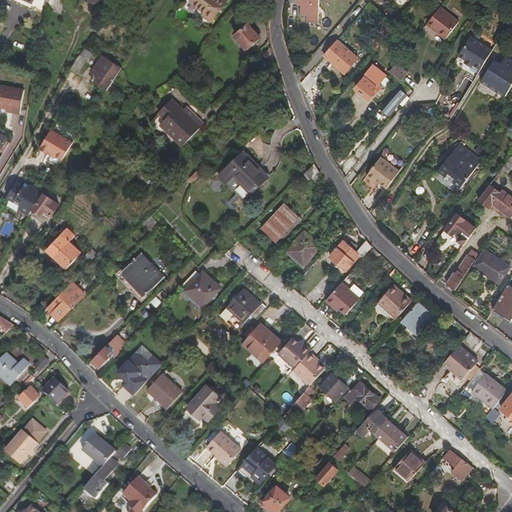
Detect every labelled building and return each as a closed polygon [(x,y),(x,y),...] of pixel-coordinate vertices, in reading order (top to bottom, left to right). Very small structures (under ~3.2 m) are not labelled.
[(199,8),(204,0),(194,0),(192,4),(199,8)] [(213,22),(224,5),(220,2),(220,0),(204,0),(199,8),(206,14),(205,16),(213,22)] [(317,23),(319,0),(298,0),(298,5),(301,5),(300,15),(307,15),(307,22),(317,23)] [(444,39),(457,21),(439,6),(426,24),(444,39)] [(261,40),(248,24),(234,36),(247,51),(261,40)] [(376,51),(394,28),(388,24),(369,46),(376,51)] [(481,72),(492,54),(470,38),(458,57),(465,62),(472,66),(481,72)] [(357,58),(337,41),(324,55),(344,74),(357,58)] [(86,60),(90,55),(83,50),(80,55),(86,60)] [(77,75),(86,60),(80,55),(70,70),(77,75)] [(96,75),(106,60),(104,58),(102,59),(101,59),(98,64),(99,65),(93,73),(96,75)] [(479,83),(504,99),(511,85),(511,64),(504,59),(499,67),(497,65),(494,69),(490,66),(479,83)] [(116,78),(122,70),(106,60),(96,75),(92,80),(107,91),(116,78)] [(408,73),(396,63),(390,71),(401,81),(408,73)] [(379,85),(384,79),(387,75),(373,64),(363,76),(364,78),(355,88),(370,100),(375,93),(377,94),(382,87),(379,85)] [(20,114),(24,91),(0,86),(0,107),(7,109),(12,110),(11,113),(20,114)] [(407,96),(398,90),(382,109),(391,116),(398,107),(396,106),(399,103),(403,106),(409,98),(407,96)] [(182,148),(201,128),(183,111),(173,101),(159,117),(171,127),(166,133),(182,148)] [(186,107),(183,111),(201,128),(204,124),(186,107)] [(378,122),(383,117),(377,111),(373,116),(378,122)] [(63,161),(73,144),(51,130),(40,149),(49,154),(50,153),(55,156),(63,161)] [(483,145),(490,135),(483,130),(475,140),(483,145)] [(415,147),(420,140),(415,137),(410,143),(415,147)] [(7,140),(0,151),(0,152),(2,155),(10,142),(7,140)] [(482,158),(487,151),(479,145),(474,152),(482,158)] [(478,165),(456,148),(451,154),(473,171),(478,165)] [(251,195),(268,179),(257,168),(259,166),(245,153),(219,178),(227,186),(234,179),(251,195)] [(457,192),(473,171),(451,154),(435,174),(442,181),(440,184),(447,190),(450,187),(457,192)] [(386,188),(398,172),(381,157),(367,174),(375,181),(376,179),(386,188)] [(511,166),(511,157),(503,169),(502,169),(507,173),(511,166)] [(309,171),(315,164),(313,160),(306,168),(309,171)] [(311,182),(320,173),(315,164),(309,171),(305,175),(311,182)] [(144,169),(139,175),(150,184),(154,178),(144,169)] [(191,187),(200,178),(197,173),(187,183),(191,187)] [(150,184),(139,175),(132,184),(142,193),(150,184)] [(27,215),(29,216),(43,194),(29,185),(27,188),(17,182),(7,199),(14,203),(16,201),(22,205),(19,210),(27,215)] [(511,197),(501,190),(500,191),(491,184),(479,199),(490,208),(494,203),(511,216),(511,197)] [(51,217),(59,206),(45,195),(34,211),(42,217),(45,213),(51,217)] [(278,243),(300,218),(286,205),(263,230),(277,244),(278,243)] [(464,246),(477,229),(458,214),(447,229),(455,234),(456,232),(461,236),(458,241),(464,246)] [(160,226),(151,218),(143,225),(152,234),(160,226)] [(300,218),(278,243),(280,245),(302,220),(300,218)] [(128,238),(131,234),(127,230),(123,233),(128,238)] [(304,267),(321,248),(305,233),(287,252),(304,267)] [(82,254),(62,235),(48,252),(67,270),(82,254)] [(369,253),(373,248),(367,241),(360,250),(352,243),(349,246),(344,241),(327,260),(344,275),(359,258),(362,260),(369,253)] [(380,254),(373,248),(369,253),(375,258),(380,254)] [(477,260),(481,254),(473,250),(469,255),(477,260)] [(500,283),(510,267),(483,251),(481,254),(477,260),(472,267),(486,275),(486,274),(500,283)] [(165,279),(143,254),(119,277),(131,290),(137,286),(147,297),(165,279)] [(472,267),(477,260),(469,255),(456,273),(455,271),(447,283),(455,289),(470,268),(471,269),(472,267)] [(205,309),(223,290),(205,274),(201,277),(196,272),(188,281),(193,286),(188,291),(187,292),(205,309)] [(193,286),(188,281),(183,286),(188,291),(193,286)] [(110,288),(106,283),(97,292),(96,291),(87,299),(94,306),(103,298),(102,297),(110,289),(110,288)] [(64,317),(85,296),(72,284),(52,305),(64,317)] [(346,315),(360,299),(342,284),(327,301),(333,307),(335,305),(346,315)] [(405,294),(395,285),(393,287),(403,296),(405,294)] [(501,297),(494,310),(506,317),(504,319),(510,322),(511,319),(511,287),(508,285),(501,297)] [(397,319),(413,301),(405,294),(403,296),(393,287),(379,303),(397,319)] [(258,320),(267,310),(244,289),(220,315),(238,331),(253,315),(258,320)] [(162,290),(152,300),(156,303),(160,299),(161,300),(166,295),(162,290)] [(494,310),(501,297),(493,299),(489,305),(492,313),(494,310)] [(436,320),(417,304),(402,323),(421,339),(436,320)] [(346,315),(335,305),(333,307),(345,317),(346,315)] [(141,313),(146,318),(149,315),(145,310),(141,313)] [(14,327),(1,318),(0,319),(0,329),(1,328),(8,333),(14,327)] [(281,342),(261,324),(243,344),(263,362),(281,342)] [(182,345),(187,340),(181,335),(177,340),(182,345)] [(326,369),(320,364),(315,360),(317,358),(311,352),(312,350),(306,345),(304,346),(300,343),(294,337),(279,354),(296,368),(294,370),(312,385),(326,369)] [(476,365),(479,362),(461,346),(445,364),(464,380),(466,378),(476,365)] [(102,366),(114,354),(106,347),(94,359),(102,366)] [(136,396),(138,393),(163,365),(144,348),(123,371),(132,380),(126,387),(136,396)] [(0,374),(13,385),(29,364),(24,359),(19,365),(8,356),(0,366),(0,374)] [(356,381),(363,373),(355,365),(347,374),(356,381)] [(476,365),(466,378),(471,382),(481,370),(476,365)] [(509,392),(481,370),(471,382),(470,383),(476,387),(473,391),(496,409),(509,392)] [(26,386),(35,377),(29,372),(20,381),(26,386)] [(186,392),(165,374),(151,390),(172,408),(186,392)] [(349,388),(333,375),(324,385),(340,398),(349,388)] [(241,386),(246,390),(252,383),(247,379),(241,386)] [(68,394),(54,381),(42,394),(45,396),(47,398),(56,406),(68,394)] [(372,411),(380,401),(360,384),(353,393),(352,394),(359,400),(372,411)] [(42,394),(33,385),(21,398),(33,409),(45,396),(42,394)] [(217,401),(223,395),(212,385),(191,407),(203,417),(206,413),(213,418),(223,407),(217,401)] [(311,399),(316,393),(313,390),(315,388),(312,385),(294,406),(300,411),(303,408),(305,410),(313,400),(311,399)] [(257,386),(253,390),(258,394),(262,390),(257,386)] [(359,400),(352,394),(353,393),(351,391),(345,399),(353,406),(359,400)] [(457,413),(466,402),(459,397),(450,408),(457,413)] [(511,418),(511,397),(502,411),(511,418)] [(285,411),(280,406),(276,410),(282,415),(285,411)] [(396,452),(407,439),(386,422),(387,420),(376,410),(358,431),(364,437),(371,430),(396,452)] [(289,423),(283,419),(279,423),(285,428),(289,423)] [(23,434),(0,460),(15,473),(38,446),(37,446),(44,438),(43,432),(33,423),(23,435),(23,434)] [(91,425),(76,444),(83,449),(98,430),(91,425)] [(240,451),(220,433),(207,448),(216,456),(220,460),(220,464),(224,467),(227,467),(240,451)] [(115,455),(116,453),(107,446),(102,442),(104,439),(97,434),(83,452),(104,469),(111,459),(115,455)] [(322,446),(313,437),(310,441),(319,449),(322,446)] [(122,460),(131,450),(124,444),(116,453),(115,455),(122,460)] [(330,453),(323,446),(318,452),(326,458),(330,453)] [(339,461),(350,449),(345,446),(335,458),(339,461)] [(260,484),(276,465),(257,448),(237,471),(245,477),(248,473),(260,484)] [(411,481),(424,465),(414,457),(417,454),(412,449),(395,468),(411,481)] [(471,469),(449,452),(444,458),(443,459),(455,469),(451,474),(461,482),(471,469)] [(331,463),(335,458),(330,453),(326,458),(315,469),(320,475),(331,463)] [(427,462),(417,454),(414,457),(424,465),(427,462)] [(106,483),(119,466),(111,459),(104,469),(84,492),(96,501),(109,486),(106,483)] [(326,487),(339,472),(330,465),(318,480),(326,487)] [(354,466),(349,474),(366,486),(371,479),(354,466)] [(148,483),(140,476),(125,493),(132,500),(129,503),(135,508),(130,511),(144,511),(160,495),(148,484),(148,483)] [(279,511),(291,499),(277,488),(264,503),(265,504),(275,511),(279,511)] [(367,496),(363,493),(359,497),(363,501),(367,496)]
